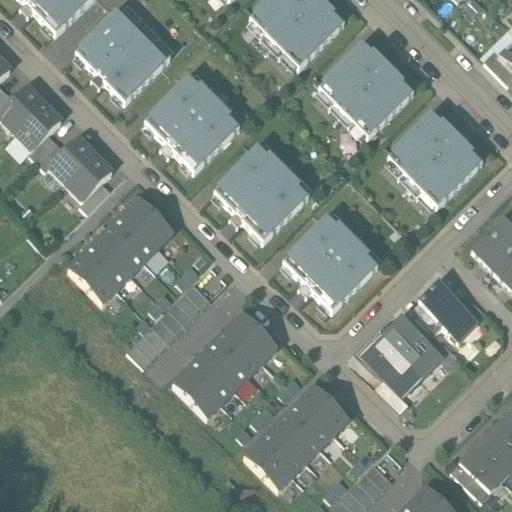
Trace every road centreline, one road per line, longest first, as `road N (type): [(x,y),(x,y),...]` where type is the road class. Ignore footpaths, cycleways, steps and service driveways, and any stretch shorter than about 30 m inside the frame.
road 1 (residential): [(0,29),(328,360)]
road 2 (residential): [(328,360),(420,453),(511,363)]
road 3 (residential): [(384,0),(511,129)]
road 4 (residential): [(328,360),(435,253)]
